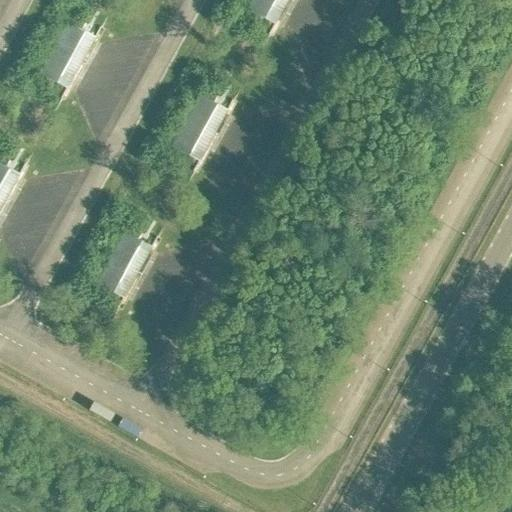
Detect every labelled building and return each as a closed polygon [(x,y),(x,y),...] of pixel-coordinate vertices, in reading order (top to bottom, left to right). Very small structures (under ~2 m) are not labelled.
[(296,0),(260,0),(252,16),(279,31),(296,0)] [(93,42),(66,28),(38,79),(65,94),(93,42)] [(231,118),(204,104),(176,155),(203,170),(231,118)] [(0,211),(17,180),(0,170),(0,211)] [(156,256),(129,241),(100,292),(127,307),(156,256)]
